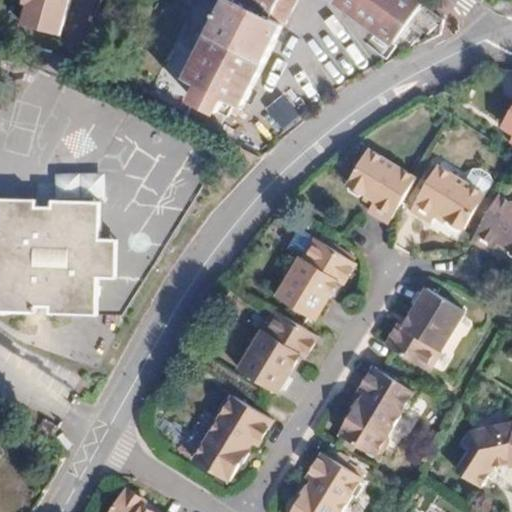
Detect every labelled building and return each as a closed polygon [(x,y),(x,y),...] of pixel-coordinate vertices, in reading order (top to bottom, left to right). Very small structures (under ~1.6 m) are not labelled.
[(73,0),(27,0),(27,2),(30,3),(24,24),(64,35),(73,0)] [(248,95),(297,0),(233,0),(197,68),(248,95)] [(443,15),(424,0),(350,0),(409,46),(441,28),(443,15)] [(511,137),(511,86),(494,118),(511,128),(508,135),(511,137)] [(286,129),(303,114),(285,93),(267,109),(286,129)] [(391,223),(420,177),(376,148),(354,180),(354,190),(359,194),(371,191),(383,200),(377,207),(374,211),(391,223)] [(469,229),(492,194),(473,181),(448,164),(419,207),(437,220),(440,216),(444,210),(457,219),(457,228),(462,232),(469,229)] [(501,181),(498,175),(489,169),(482,169),(473,181),(492,194),(501,181)] [(377,207),(383,200),(371,191),(365,197),(377,207)] [(511,196),(504,191),(475,237),(495,249),(498,243),(502,237),(511,242),(511,196)] [(109,279),(111,243),(97,242),(99,206),(51,203),(50,213),(33,212),(33,202),(0,200),(0,309),(28,311),(28,301),(44,302),(43,311),(93,314),(95,278),(109,279)] [(453,225),(457,219),(444,210),(440,216),(453,225)] [(511,251),(511,249),(511,242),(502,237),(498,243),(511,251)] [(348,287),(363,266),(321,238),(283,295),(319,319),(342,283),(348,287)] [(432,371),(470,313),(432,288),(408,326),(403,323),(390,343),(432,371)] [(310,359),(324,339),(281,311),(244,367),(280,392),(304,356),(310,359)] [(395,440),(422,397),(378,367),(362,393),(371,400),(367,407),(362,403),(353,416),(358,420),(348,435),(382,459),(385,456),(391,455),(396,449),(395,440)] [(260,442),(275,420),(232,391),(204,433),(194,433),(190,440),(192,453),(225,475),(237,458),(241,460),(250,447),(246,445),(251,436),(260,442)] [(52,439),(63,425),(52,416),(41,430),(52,439)] [(511,434),(493,440),(485,434),(458,476),(482,493),(497,473),(511,471),(511,434)] [(349,511),(369,482),(326,452),(309,476),(319,483),(314,490),(309,487),(300,499),(306,503),(300,511),(349,511)] [(164,511),(147,500),(150,496),(129,482),(109,511),(164,511)]
